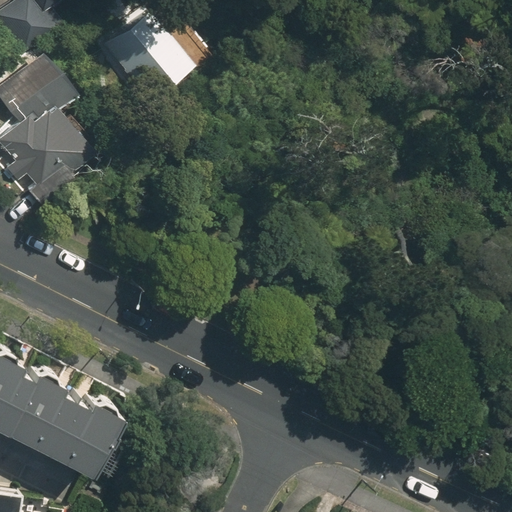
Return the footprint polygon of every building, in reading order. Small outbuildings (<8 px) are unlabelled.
[(7,0),(0,6),(0,22),(20,48),(55,20),(44,7),(52,0),(7,0)] [(143,0),(96,40),(145,99),(205,48),(164,0),(143,0)] [(75,95),(38,50),(0,80),(0,97),(16,117),(0,129),(0,138),(13,154),(1,163),(14,180),(22,174),(39,196),(96,151),(60,107),(75,95)] [(18,357),(0,347),(0,423),(5,426),(32,373),(15,364),(18,357)] [(62,380),(35,366),(32,373),(5,426),(42,445),(69,392),(59,387),(62,380)] [(82,398),(69,392),(42,445),(86,467),(116,407),(85,391),(82,398)] [(0,484),(0,511),(12,511),(16,486),(0,484)]
